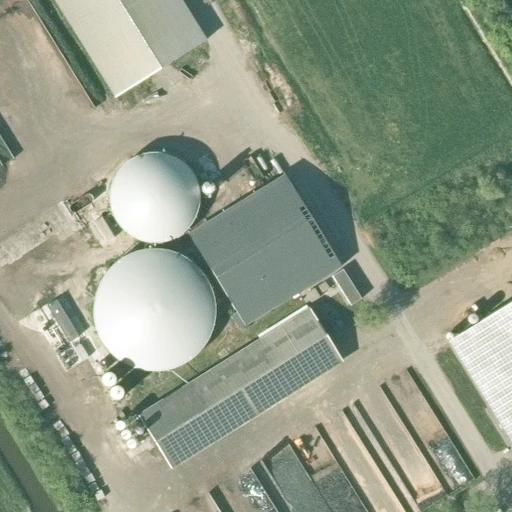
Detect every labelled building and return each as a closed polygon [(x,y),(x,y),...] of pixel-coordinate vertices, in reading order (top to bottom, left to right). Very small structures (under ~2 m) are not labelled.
[(511,132),(429,0),(235,0),(511,444),(511,132)] [(150,154),(142,156),(134,159),(127,163),(121,168),(117,173),(114,179),(111,185),(109,192),(109,199),(109,204),(111,211),(113,218),(116,224),(121,229),(126,234),(131,237),(139,241),(149,243),(156,243),(163,242),(172,239),(175,238),(179,235),(184,232),(188,228),(191,223),(196,215),(197,208),(198,202),(198,197),(198,193),(197,187),(194,181),(190,173),(187,168),(183,165),(178,161),(171,158),(166,156),(158,154),(153,154),(150,154)] [(282,173),(253,191),(312,285),(341,267),(282,173)] [(162,251),(157,251),(149,251),(144,251),(137,253),(130,255),(121,259),(115,264),(110,269),(106,274),(103,278),(100,282),(98,288),(95,293),(94,298),(93,304),(93,310),(93,319),(94,325),(96,331),(98,337),(101,342),(105,347),(111,355),(117,360),(123,364),(133,369),(142,371),(150,372),(158,372),(166,371),(171,369),(178,367),(190,360),(199,351),(203,346),(209,336),(212,327),(213,320),(214,314),(214,303),(212,294),(207,283),(202,275),(196,268),(189,262),(181,257),(174,254),(168,252),(162,251)] [(9,276),(25,309),(65,289),(49,256),(9,276)] [(349,307),(360,300),(341,271),(331,278),(349,307)] [(79,335),(56,300),(46,306),(68,342),(79,335)] [(341,363),(308,310),(136,416),(169,469),(341,363)] [(80,363),(87,358),(80,346),(73,350),(80,363)] [(412,511),(447,493),(427,458),(399,474),(382,443),(367,451),(355,428),(328,443),(366,511),(412,511)]
